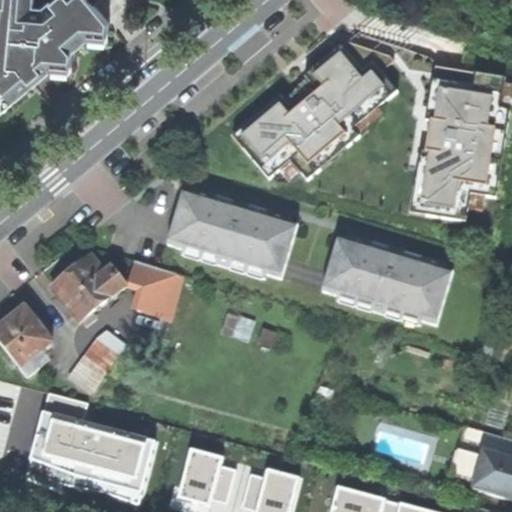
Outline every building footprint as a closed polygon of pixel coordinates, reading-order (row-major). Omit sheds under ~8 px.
[(0,0),(0,86),(0,87),(15,105),(41,82),(110,22),(94,3),(91,0),(52,0),(44,6),(44,12),(36,11),(36,0),(0,0)] [(97,0),(36,0),(36,11),(44,12),(44,6),(52,0),(91,0),(94,3),(97,0)] [(282,97),(233,138),(269,181),(291,163),(308,182),(321,171),(315,163),(341,141),(347,149),(361,138),(354,130),(398,93),(380,75),(394,63),(390,58),(347,43),(343,47),(342,47),(316,68),(320,72),(309,82),(295,93),(305,105),(295,113),(285,101),(282,97)] [(316,68),(305,78),(309,82),(320,72),(316,68)] [(421,152),(411,215),(466,224),(471,195),(496,199),(499,182),(489,181),(495,147),(505,148),(511,111),(501,110),(505,85),(506,79),(476,74),(473,88),(460,85),(462,72),(436,68),(434,81),(432,81),(428,108),(433,109),(431,123),(426,153),(421,152)] [(462,72),(460,85),(473,88),(476,74),(462,72)] [(511,86),(505,85),(501,110),(511,111),(511,103),(511,86)] [(295,93),(285,101),(295,113),(305,105),(295,93)] [(495,147),(489,181),(499,182),(505,148),(495,147)] [(200,257),(198,260),(249,275),(251,271),(282,280),(299,225),(290,223),(291,217),(243,202),(195,188),(193,194),(184,191),(167,246),(200,257)] [(340,236),(323,293),(358,303),(357,307),(404,321),(405,316),(438,326),(454,271),(446,269),(448,264),(393,247),(350,234),(348,239),(340,236)] [(84,322),(87,327),(98,319),(93,314),(127,288),(113,270),(105,276),(92,260),(72,275),(55,289),(61,297),(56,302),(68,316),(73,312),(82,324),(84,322)] [(175,275),(137,264),(131,287),(146,291),(140,312),(163,320),(175,275)] [(33,361),(52,345),(27,310),(14,321),(0,331),(0,343),(29,381),(40,370),(33,361)] [(70,382),(92,397),(121,356),(101,341),(70,382)] [(135,453),(140,438),(34,408),(22,447),(127,477),(134,453),(135,453)] [(450,477),(474,484),(482,459),(458,452),(450,477)] [(511,462),(483,454),(482,459),(474,484),(472,491),(511,502),(511,462)]
